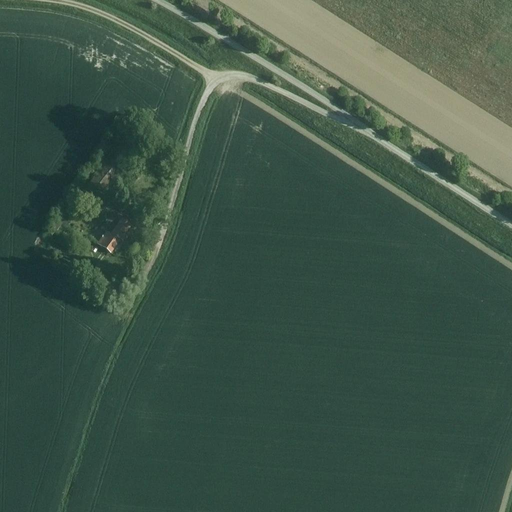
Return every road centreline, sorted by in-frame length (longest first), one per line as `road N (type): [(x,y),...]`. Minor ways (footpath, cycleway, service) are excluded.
road 1 (unclassified): [(511,220),(157,0)]
road 2 (track): [(217,79),(94,11),(51,0)]
